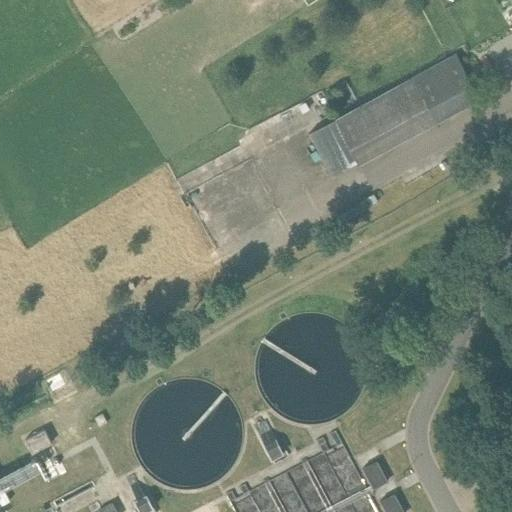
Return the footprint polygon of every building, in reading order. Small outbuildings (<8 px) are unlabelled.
[(479,98),(470,81),(455,54),(343,113),(367,157),(479,98)] [(331,176),(367,157),(343,113),(335,118),(308,134),(331,176)] [(485,138),(492,149),(501,143),(494,132),(485,138)] [(378,202),(374,195),(365,199),(369,206),(378,202)] [(254,427),(264,446),(272,460),(274,464),(285,458),(283,454),(276,440),(266,421),(254,427)] [(25,440),(33,454),(52,444),(44,430),(25,440)] [(362,470),(373,490),(388,482),(377,461),(362,470)] [(153,511),(153,509),(154,509),(147,494),(144,496),(137,483),(133,475),(126,478),(130,486),(137,499),(135,500),(140,511),(153,511)] [(385,511),(404,511),(394,494),(380,501),(385,511)] [(3,498),(0,500),(0,510),(1,511),(7,511),(10,511),(3,498)] [(507,511),(502,503),(486,511),(507,511)]
